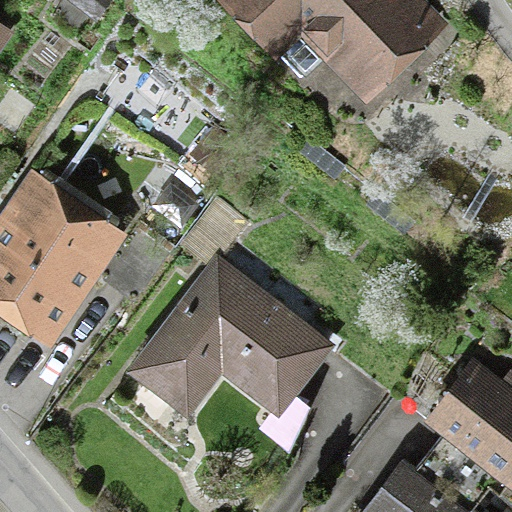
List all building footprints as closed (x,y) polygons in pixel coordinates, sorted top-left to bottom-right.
[(299,18),(368,93),(419,47),(375,0),(221,0),(266,49),(299,18)] [(100,230),(44,189),(0,250),(0,302),(31,325),(100,230)] [(144,221),(109,266),(139,288),(173,243),(144,221)] [(213,273),(135,376),(187,415),(221,369),(277,411),(321,354),(213,273)] [(511,405),(470,373),(438,414),(453,426),(419,471),(473,511),(507,467),(511,470),(511,405)] [(419,471),(400,461),(363,511),(473,511),(419,471)]
